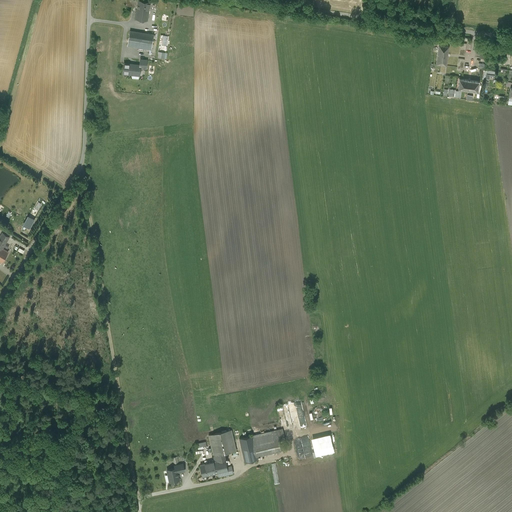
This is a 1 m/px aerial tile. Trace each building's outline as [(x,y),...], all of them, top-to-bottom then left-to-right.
[(149,3),(138,1),(138,0),(126,0),(126,5),(136,7),(136,9),(148,11),(149,3)] [(148,11),(136,9),(134,18),(147,20),(148,11)] [(153,34),(130,30),(127,45),(151,49),(153,34)] [(448,45),(439,43),(436,63),(445,64),(448,45)] [(475,57),(475,61),(480,62),(480,66),(485,67),(488,49),(482,48),(481,58),(475,57)] [(140,65),(124,63),(123,73),(139,75),(140,65)] [(478,81),(459,78),(458,88),(476,91),(478,81)] [(29,228),(32,223),(27,219),(23,225),(29,228)] [(12,237),(4,233),(0,240),(7,245),(12,237)] [(3,249),(0,253),(0,261),(4,264),(10,253),(3,249)] [(304,419),(299,420),(296,405),(281,408),(282,412),(285,411),(288,426),(291,425),(291,426),(305,423),(304,419)] [(231,429),(209,435),(213,455),(214,455),(215,461),(200,464),(203,476),(228,470),(224,453),(236,450),(231,429)] [(282,429),(252,435),(253,441),(283,434),(282,429)] [(318,436),(322,454),(336,451),(332,433),(318,436)] [(283,434),(253,441),(255,446),(279,440),(284,439),(283,434)] [(252,435),(239,438),(245,461),(257,459),(257,455),(255,446),(253,441),(252,435)] [(279,440),(255,446),(257,455),(281,450),(279,440)] [(183,463),(174,465),(174,468),(176,467),(177,472),(184,470),(183,463)] [(174,468),(167,469),(170,481),(179,480),(177,472),(176,467),(174,468)]
